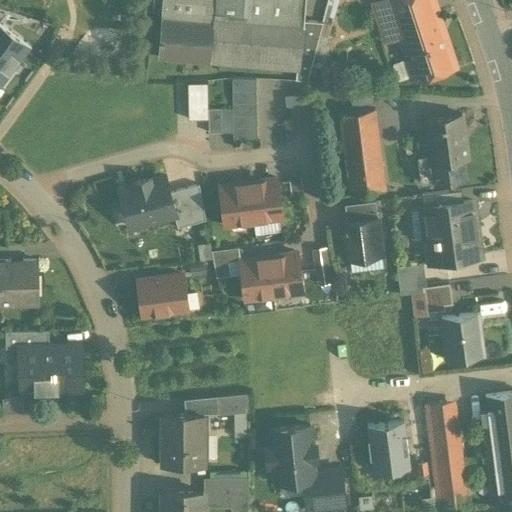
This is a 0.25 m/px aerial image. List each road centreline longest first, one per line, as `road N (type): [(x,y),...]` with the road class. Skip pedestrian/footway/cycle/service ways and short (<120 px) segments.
road 1 (residential): [(123,511),(122,420),(104,310),(69,239),(0,163)]
road 2 (residential): [(511,128),(474,0)]
